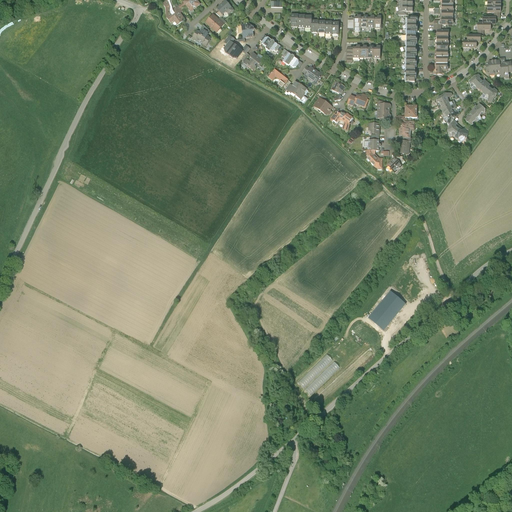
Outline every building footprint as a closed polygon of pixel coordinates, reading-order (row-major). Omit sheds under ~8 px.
[(141,0),(147,7),(151,5),(153,8),(164,0),(141,0)] [(190,14),(201,7),(195,0),(188,0),(183,4),(185,7),(190,14)] [(235,12),(226,1),(216,9),(225,20),(235,12)] [(173,29),(185,21),(179,11),(177,9),(165,17),(173,29)] [(225,25),(213,15),(205,24),(217,34),(225,25)] [(290,28),(297,29),(298,17),(295,16),(291,16),(290,28)] [(297,29),(304,29),(305,17),(301,17),(298,17),(297,29)] [(308,17),(305,17),(304,29),(311,30),(312,22),(312,18),(308,17)] [(242,26),(243,40),(254,39),(253,32),(256,32),(252,25),(242,26)] [(201,29),(199,32),(196,30),(191,39),(208,48),(212,39),(208,37),(210,34),(201,29)] [(222,43),(226,46),(223,50),(225,54),(232,59),(237,61),(242,55),(243,53),(241,51),(233,44),(235,41),(228,36),(222,43)] [(260,46),(266,50),(272,42),(267,38),(260,46)] [(279,48),(272,42),(266,50),(273,56),(279,48)] [(245,46),(241,51),(243,53),(242,55),(245,57),(242,61),(246,63),(250,57),(247,54),(250,50),(245,46)] [(281,61),(287,66),(294,58),(287,53),(281,61)] [(255,74),(263,62),(253,54),(250,57),(246,63),(244,66),(255,74)] [(300,63),(294,58),(287,66),(289,67),(293,69),(295,69),(300,63)] [(499,59),(500,61),(501,75),(501,78),(505,78),(505,79),(509,79),(508,73),(511,73),(511,69),(511,63),(505,63),(505,59),(504,58),(499,59)] [(323,75),(310,67),(309,69),(307,67),(302,73),(305,75),(304,77),(316,85),(323,75)] [(291,83),(275,70),(268,79),(284,92),(285,90),(290,85),(291,83)] [(483,94),(483,95),(482,98),(485,100),(486,99),(487,100),(486,100),(488,101),(487,101),(487,102),(488,102),(490,103),(490,104),(491,103),(492,103),(495,96),(496,96),(497,92),(494,90),(492,91),(488,88),(490,86),(484,81),(482,82),(479,79),(480,78),(478,75),(474,77),(474,78),(469,81),(468,82),(468,83),(469,83),(469,84),(470,85),(470,86),(471,86),(471,87),(470,87),(473,90),(477,89),(478,90),(479,90),(479,91),(481,91),(481,92),(482,92),(482,93),(483,94)] [(335,82),(329,92),(340,98),(346,88),(335,82)] [(301,101),(308,91),(295,83),(293,86),(289,92),(301,101)] [(354,104),(364,108),(369,97),(362,94),(361,97),(357,96),(356,98),(354,104)] [(437,107),(447,102),(446,99),(450,97),(452,96),(451,94),(448,94),(444,94),(444,96),(438,98),(437,99),(437,100),(436,102),(436,103),(437,103),(437,105),(437,107)] [(352,107),(354,104),(356,98),(351,96),(347,105),(352,107)] [(334,108),(321,98),(314,107),(327,117),(334,108)] [(447,102),(437,107),(439,109),(441,108),(441,110),(442,111),(455,104),(453,101),(451,102),(448,104),(447,102)] [(455,104),(442,111),(442,115),(442,118),(443,119),(450,115),(449,115),(452,113),(451,111),(455,109),(455,108),(456,107),(455,104)] [(475,106),(473,109),(474,110),(470,115),(468,115),(466,117),(467,118),(465,120),(467,123),(468,123),(470,126),(473,125),(472,123),(475,121),(478,122),(482,119),(479,116),(482,113),(483,114),(485,112),(485,110),(486,110),(485,109),(484,109),(483,108),(479,105),(478,105),(479,105),(477,107),(475,106)] [(417,107),(405,107),(405,118),(416,118),(417,107)] [(336,115),(334,113),(329,120),(336,124),(338,121),(343,123),(342,130),(348,132),(351,119),(338,112),(336,115)] [(450,115),(443,119),(445,121),(446,121),(447,122),(446,123),(449,126),(453,121),(457,117),(459,114),(458,113),(455,114),(454,115),(452,113),(449,115),(450,115)] [(455,136),(459,130),(455,126),(457,124),(453,121),(449,126),(450,127),(448,128),(448,129),(447,130),(448,133),(449,136),(452,136),(455,137),(455,139),(455,136)] [(408,136),(409,131),(411,131),(414,131),(414,122),(404,122),(404,125),(400,125),(399,136),(403,136),(408,136)] [(379,135),(379,125),(369,125),(369,131),(371,131),(371,135),(379,135)] [(455,136),(455,139),(458,140),(461,142),(463,141),(465,138),(467,138),(468,133),(463,130),(462,131),(459,130),(455,136)] [(379,141),(368,141),(368,147),(368,152),(375,152),(378,152),(379,147),(380,148),(380,145),(379,145),(379,141)] [(403,142),(399,142),(399,143),(398,146),(399,146),(399,147),(399,150),(398,150),(398,154),(407,155),(408,148),(409,148),(409,143),(403,142)] [(375,152),(368,152),(366,151),(366,158),(375,168),(378,168),(378,170),(381,170),(382,160),(379,159),(375,155),(375,152)] [(395,159),(388,166),(394,173),(402,166),(405,163),(403,161),(403,160),(402,160),(402,161),(401,161),(398,163),(396,160),(395,159)] [(406,304),(390,292),(368,319),(383,331),(406,304)] [(298,383),(303,389),(333,361),(327,355),(298,383)] [(339,368),(333,362),(304,390),(311,397),(339,368)]
